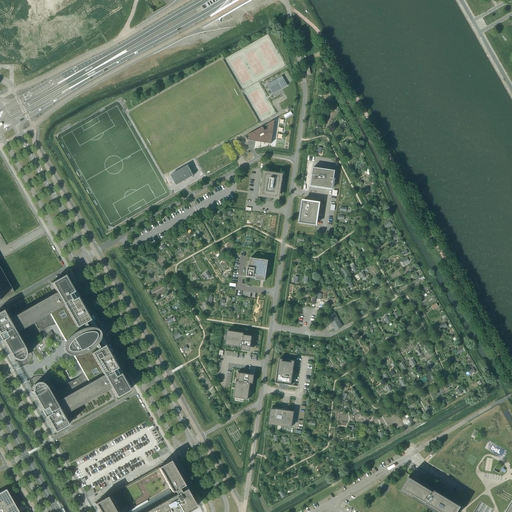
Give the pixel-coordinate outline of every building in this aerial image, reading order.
[(154,12),(156,17),(169,10),(166,5),(153,12),(154,12)] [(220,19),(211,5),(205,8),(210,15),(208,16),(209,18),(211,21),(216,19),(217,21),(220,19)] [(268,85),(273,93),(281,89),(282,89),(287,86),(282,77),(276,80),(268,85)] [(247,136),(250,141),(257,142),(271,144),(273,134),(275,120),(247,136)] [(188,165),(170,175),(176,186),(194,176),(188,165)] [(334,179),(335,171),(313,168),(312,175),(313,176),(312,185),(317,185),(317,187),(332,189),(333,182),(331,181),(332,178),(334,179)] [(262,195),(278,198),(281,176),(265,173),(262,195)] [(302,209),(303,210),(301,212),(299,223),(316,225),(319,203),(314,202),(312,204),(310,204),(310,203),(310,202),(309,202),(308,202),(308,203),(307,203),(307,201),(302,201),(301,208),(302,209)] [(254,277),(255,277),(255,280),(265,281),(268,261),(250,258),(249,268),(250,268),(249,271),(248,271),(247,271),(247,272),(246,276),(254,277)] [(0,300),(14,292),(0,267),(0,300)] [(111,357),(108,353),(105,347),(104,346),(104,345),(99,337),(99,336),(99,335),(99,334),(99,333),(99,332),(98,332),(98,331),(97,330),(96,329),(95,329),(90,320),(86,313),(83,309),(64,275),(51,283),(49,284),(5,309),(3,310),(0,311),(0,336),(13,360),(31,391),(55,433),(68,425),(70,424),(114,399),(116,398),(130,390),(111,357)] [(327,317),(335,331),(342,326),(335,313),(327,317)] [(241,350),(250,351),(252,334),(227,331),(225,345),(241,347),(241,350)] [(275,384),(279,384),(291,386),(295,362),(279,359),(275,384)] [(237,373),(234,398),(248,400),(250,384),(253,384),(254,375),(237,373)] [(294,412),(281,410),(271,408),(268,424),(291,428),(294,412)] [(95,503),(99,511),(187,511),(196,507),(186,489),(181,492),(178,488),(183,485),(170,461),(156,469),(106,497),(95,503)] [(457,511),(459,508),(460,506),(459,506),(459,505),(444,496),(409,475),(400,491),(434,511),(457,511)] [(18,511),(18,510),(17,509),(6,489),(0,492),(0,510),(1,510),(2,511),(18,511)]
